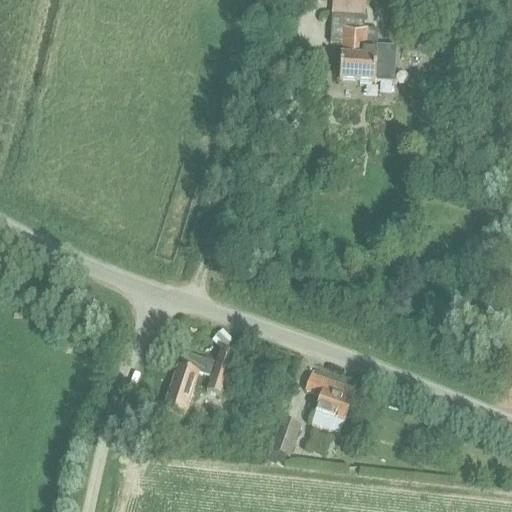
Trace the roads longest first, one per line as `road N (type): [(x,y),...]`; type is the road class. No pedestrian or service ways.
road 1 (unclassified): [(511,425),(156,295),(0,224)]
road 2 (track): [(249,0),(209,157),(226,194),(194,307)]
road 3 (track): [(156,295),(90,511)]
